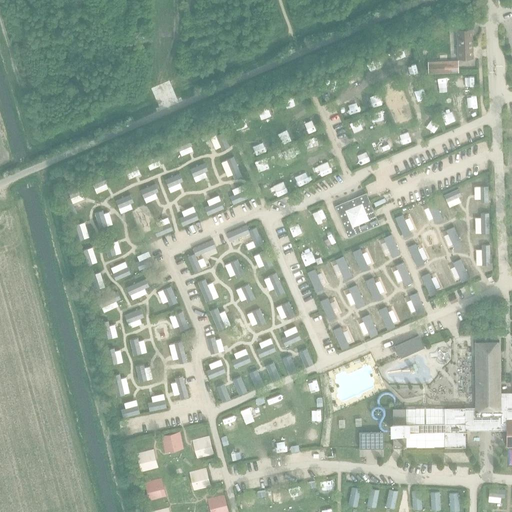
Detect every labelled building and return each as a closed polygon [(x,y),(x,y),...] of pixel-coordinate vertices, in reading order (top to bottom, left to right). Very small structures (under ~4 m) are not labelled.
[(457,58),(473,57),(472,28),(456,29),(457,58)] [(427,63),(428,73),(458,71),(458,62),(427,63)] [(213,128),(198,134),(201,143),(215,137),(221,152),(229,148),(223,133),(216,136),(213,128)] [(191,147),(188,139),(172,145),(175,154),(191,147)] [(163,159),(160,151),(144,158),(147,166),(163,159)] [(233,157),(226,161),(234,181),(242,177),(233,157)] [(137,170),(134,163),(115,171),(118,179),(137,170)] [(208,173),(205,164),(188,171),(192,179),(208,173)] [(183,182),(180,174),(164,181),(167,189),(183,182)] [(110,184),(106,175),(90,182),(94,190),(110,184)] [(158,193),(155,185),(139,192),(142,200),(158,193)] [(86,194),(82,186),(67,192),(70,198),(62,201),(69,218),(77,215),(71,200),(86,194)] [(457,190),(442,196),(446,204),(460,198),(457,190)] [(249,199),(246,191),(230,197),(233,205),(249,199)] [(365,193),(335,206),(344,228),(348,236),(378,223),(365,193)] [(133,203),(130,195),(114,202),(117,210),(133,203)] [(442,221),(433,201),(426,205),(435,224),(442,221)] [(223,210),(220,202),(204,208),(207,216),(223,210)] [(106,228),(101,211),(94,214),(99,230),(106,228)] [(198,221),(195,213),(179,219),(182,227),(198,221)] [(489,214),(480,214),(480,235),(488,235),(489,214)] [(410,236),(402,216),(395,219),(403,239),(410,236)] [(246,223),(227,231),(230,238),(249,230),(255,243),(263,240),(256,223),(248,227),(246,223)] [(172,232),(169,224),(153,230),(156,238),(172,232)] [(83,241),(79,225),(71,227),(76,243),(83,241)] [(453,228),(446,231),(454,251),(461,248),(453,228)] [(391,236),(383,239),(391,260),(399,257),(391,236)] [(215,244),(212,237),(192,246),(194,250),(186,254),(193,271),(201,268),(195,253),(215,244)] [(115,257),(111,241),(103,243),(108,259),(115,257)] [(423,265),(415,245),(407,248),(416,269),(423,265)] [(360,246),(353,249),(361,269),(369,266),(360,246)] [(489,246),(481,246),(481,267),(489,267),(489,246)] [(272,263),(266,248),(258,251),(263,262),(264,266),(272,263)] [(92,266),(87,250),(80,253),(84,268),(92,266)] [(343,252),(335,256),(344,276),(351,273),(343,252)] [(244,271),(237,256),(229,260),(236,275),(244,271)] [(153,266),(150,258),(135,264),(138,272),(153,266)] [(460,260),(452,263),(461,284),(468,281),(460,260)] [(403,264),(396,267),(404,287),(412,284),(403,264)] [(315,265),(307,268),(316,289),(323,286),(315,265)] [(129,276),(126,269),(112,274),(115,282),(129,276)] [(283,290),(275,270),(268,272),(276,292),(283,290)] [(437,295),(428,274),(420,278),(429,298),(437,295)] [(98,291),(94,275),(86,277),(91,293),(98,291)] [(213,296),(204,276),(198,279),(206,299),(213,296)] [(372,279),(365,282),(373,302),(381,299),(372,279)] [(149,288),(146,280),(126,288),(129,296),(149,288)] [(254,296),(248,281),(240,284),(246,299),(254,296)] [(356,282),(348,285),(357,306),(364,303),(356,282)] [(177,304),(169,288),(162,291),(169,308),(177,304)] [(120,301),(117,293),(97,301),(99,308),(120,301)] [(457,300),(454,293),(447,296),(450,303),(457,300)] [(328,294),(320,297),(329,318),(336,315),(328,294)] [(415,294),(408,297),(416,317),(423,314),(415,294)] [(295,314),(288,299),(281,302),(287,317),(295,314)] [(225,325),(216,305),(210,308),(218,328),(225,325)] [(265,320),(259,305),(251,309),(257,324),(265,320)] [(385,308),(378,311),(386,331),(394,328),(385,308)] [(143,319),(140,310),(124,316),(127,324),(143,319)] [(369,311),(362,314),(370,335),(377,332),(369,311)] [(188,329),(182,313),(174,316),(180,332),(188,329)] [(111,340),(107,323),(99,324),(103,341),(111,340)] [(340,323),(333,326),(341,347),(349,344),(340,323)] [(300,336),(297,328),(281,335),(284,343),(300,336)] [(218,349),(214,333),(206,335),(210,351),(218,349)] [(407,338),(394,344),(399,357),(423,347),(417,334),(407,338)] [(141,355),(137,340),(129,342),(133,357),(141,355)] [(276,348),(272,340),(256,347),(259,355),(276,348)] [(465,407),(392,407),(393,447),(465,446),(465,430),(506,429),(506,445),(511,444),(511,395),(500,395),(500,341),(475,341),(476,409),(465,409),(465,407)] [(187,363),(181,342),(174,344),(179,365),(187,363)] [(306,345),(298,348),(304,364),(312,361),(306,345)] [(117,365),(114,349),(106,351),(109,367),(117,365)] [(251,359),(247,351),(231,358),(235,366),(251,359)] [(290,353),(281,356),(288,372),(296,368),(290,353)] [(273,359),(264,363),(271,379),(279,375),(273,359)] [(225,369),(222,361),(206,368),(209,376),(225,369)] [(146,382),(143,366),(135,367),(139,384),(146,382)] [(256,367),(248,370),(254,386),(263,382),(256,367)] [(241,373),(232,377),(238,392),(247,389),(241,373)] [(124,397),(119,375),(112,377),(116,399),(124,397)] [(182,378),(174,380),(180,401),(188,398),(182,378)] [(224,380),(216,383),(222,399),(230,396),(224,380)] [(164,401),(147,405),(149,413),(166,410),(164,401)] [(136,407),(120,411),(122,420),(139,416),(136,407)] [(383,430),(359,430),(359,448),(383,447),(383,430)] [(161,436),(164,453),(183,449),(180,431),(161,436)] [(209,436),(192,440),(196,459),(214,454),(209,436)] [(141,472),(158,468),(153,449),(136,453),(141,472)] [(211,486),(206,468),(189,472),(194,491),(211,486)] [(149,501),(166,497),(161,478),(144,482),(149,501)] [(360,487),(351,485),(348,504),(357,506),(360,487)] [(370,486),(366,505),(371,506),(375,507),(379,488),(370,486)] [(398,488),(389,486),(385,505),(394,507),(398,488)] [(505,495),(505,487),(489,486),(489,494),(505,495)] [(411,489),(413,509),(422,508),(420,489),(411,489)] [(439,490),(430,491),(431,510),(440,509),(439,490)] [(459,510),(458,491),(449,491),(450,510),(459,510)] [(228,511),(224,495),(207,499),(210,511),(228,511)]
